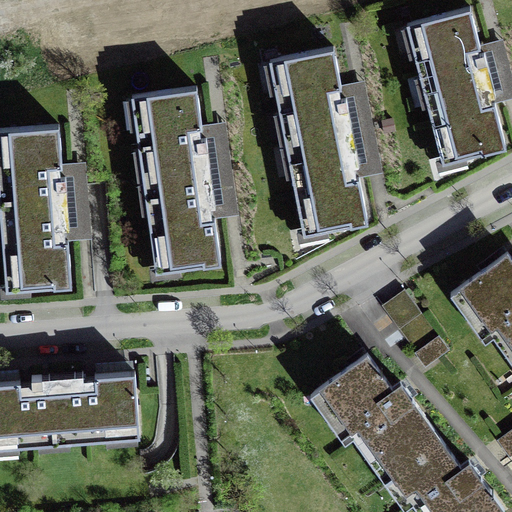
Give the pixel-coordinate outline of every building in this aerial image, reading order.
[(470,7),(412,22),(446,155),(465,150),(466,155),(506,144),(493,94),(511,89),(511,76),(504,45),(481,51),(470,7)] [(333,46),(274,58),(307,226),(327,223),(328,227),(368,219),(357,164),(374,160),(379,159),(366,92),(360,93),(343,97),(333,46)] [(196,85),(133,94),(156,264),(179,261),(180,266),(220,260),(212,203),(229,201),(235,200),(226,133),(219,134),(204,136),(196,85)] [(58,124),(0,127),(0,184),(7,283),(30,281),(30,286),(71,283),(67,226),(83,225),(89,225),(85,173),(79,173),(62,174),(58,124)] [(511,257),(508,251),(451,292),(470,319),(478,313),(510,358),(511,356),(511,257)] [(393,296),(382,304),(425,364),(448,348),(405,288),(393,296)] [(368,352),(310,392),(329,420),(338,414),(369,459),(379,453),(388,466),(437,432),(408,390),(401,380),(392,386),(368,352)] [(134,369),(0,380),(0,440),(139,429),(134,369)] [(511,428),(501,437),(511,452),(511,428)] [(437,432),(388,466),(420,511),(432,511),(433,511),(499,511),(504,509),(473,464),(469,459),(460,465),(437,432)]
